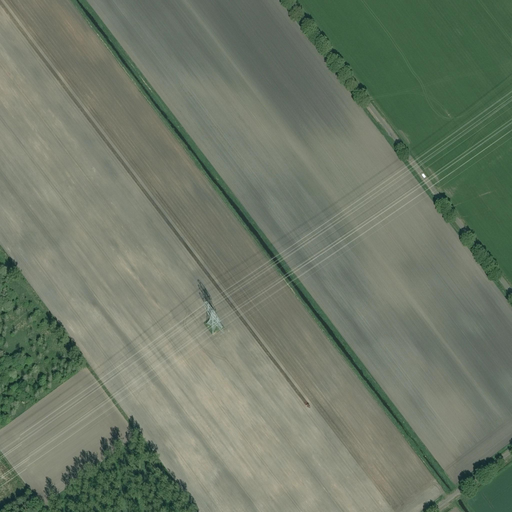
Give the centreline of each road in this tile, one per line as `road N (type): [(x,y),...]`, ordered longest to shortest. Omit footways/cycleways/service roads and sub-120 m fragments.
road 1 (unclassified): [(511,293),(289,0)]
road 2 (track): [(192,511),(0,254)]
